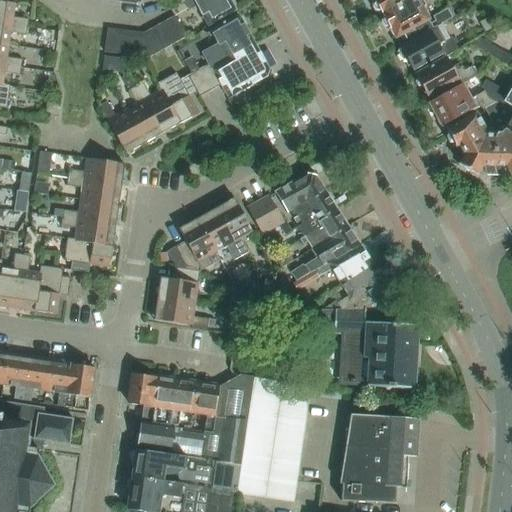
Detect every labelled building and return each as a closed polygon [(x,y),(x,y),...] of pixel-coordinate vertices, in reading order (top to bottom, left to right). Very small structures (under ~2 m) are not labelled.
[(190,11),(196,7),(207,26),(235,11),(233,8),(234,4),(231,0),(184,0),(190,11)] [(372,0),(374,3),(372,6),(375,11),(378,11),(380,14),(405,0),(372,0)] [(405,0),(380,14),(380,15),(382,18),(381,22),(384,26),(387,27),(389,30),(390,30),(394,38),(402,34),(404,39),(401,40),(401,41),(405,40),(413,35),(415,39),(441,24),(451,18),(446,9),(432,17),(435,22),(430,24),(428,21),(429,20),(423,10),(424,5),(421,0),(405,0)] [(0,1),(0,23),(26,27),(28,19),(12,17),(14,4),(0,1)] [(238,17),(237,14),(209,29),(218,46),(203,55),(208,64),(210,68),(253,44),(244,28),(245,24),(242,18),(238,17)] [(185,37),(174,16),(171,17),(172,18),(165,22),(164,21),(163,22),(174,43),(185,37)] [(488,18),(479,23),(484,33),(493,28),(488,18)] [(174,43),(163,22),(161,23),(162,24),(154,28),(154,27),(152,28),(163,49),(174,43)] [(26,27),(0,23),(0,44),(8,45),(9,33),(25,35),(26,27)] [(402,60),(407,60),(412,70),(442,54),(444,58),(458,50),(451,38),(449,39),(441,24),(415,39),(399,47),(401,50),(399,54),(402,60)] [(163,49),(152,28),(150,29),(151,30),(143,35),(148,58),(163,49)] [(106,29),(104,52),(116,54),(119,30),(117,30),(117,31),(109,30),(109,29),(106,29)] [(119,30),(116,54),(128,55),(131,32),(129,32),(129,33),(121,32),(121,31),(119,30)] [(148,58),(143,35),(143,33),(141,33),(141,34),(133,33),(133,32),(131,32),(128,55),(148,58)] [(8,45),(0,44),(0,64),(20,68),(22,60),(6,57),(8,45)] [(220,85),(228,99),(244,90),(244,89),(265,77),(267,77),(266,76),(268,70),(269,70),(268,69),(253,44),(210,68),(219,85),(220,85)] [(511,56),(503,53),(498,62),(508,68),(511,60),(511,56)] [(460,85),(461,85),(475,77),(481,73),(490,58),(485,54),(479,62),(470,68),(463,72),(458,64),(451,68),(444,58),(423,70),(415,75),(416,78),(415,81),(418,86),(421,87),(427,98),(458,81),(460,85)] [(189,74),(197,70),(190,58),(182,63),(189,74)] [(20,68),(0,64),(0,85),(2,86),(2,85),(3,73),(19,76),(20,68)] [(197,70),(209,91),(220,85),(219,85),(210,68),(208,64),(197,70)] [(197,70),(187,76),(194,89),(198,97),(209,91),(197,70)] [(128,73),(121,78),(128,90),(135,87),(136,86),(128,73)] [(176,74),(156,85),(160,91),(179,124),(198,114),(186,93),(190,91),(194,89),(187,76),(179,80),(176,74)] [(511,88),(507,94),(485,81),(481,87),(483,91),(486,97),(496,102),(502,106),(504,102),(511,106),(511,88)] [(160,91),(150,97),(142,83),(136,86),(135,87),(161,134),(179,124),(160,91)] [(2,86),(0,85),(0,107),(6,108),(9,86),(2,85),(2,86)] [(479,106),(481,110),(484,108),(496,102),(486,97),(483,91),(469,100),(461,85),(460,85),(430,102),(431,105),(430,108),(433,114),(437,115),(443,126),(452,121),(479,106)] [(136,104),(125,110),(143,144),(161,134),(135,87),(128,90),(136,104)] [(271,102),(263,89),(246,99),(254,112),(271,102)] [(143,144),(125,110),(114,116),(106,102),(99,106),(107,120),(106,121),(125,154),(143,144)] [(458,146),(461,151),(464,156),(459,165),(476,175),(481,166),(483,166),(486,175),(493,175),(500,175),(503,166),(505,166),(509,175),(511,173),(511,112),(502,106),(496,102),(484,108),(491,121),(486,121),(481,123),(475,113),(454,125),(445,130),(447,134),(445,137),(448,143),(453,143),(455,147),(458,146)] [(47,103),(45,114),(56,115),(57,104),(47,103)] [(86,159),(84,172),(68,170),(67,178),(120,186),(123,164),(86,159)] [(3,160),(2,168),(13,170),(14,162),(3,160)] [(50,166),(37,164),(36,173),(48,174),(50,166)] [(21,171),(18,191),(28,193),(31,172),(21,171)] [(307,175),(274,193),(274,194),(286,214),(292,210),(296,216),(298,219),(311,211),(305,202),(324,191),(315,176),(309,174),(307,174),(307,175)] [(120,186),(67,178),(66,186),(81,188),(80,200),(117,206),(120,186)] [(43,185),(35,184),(33,194),(46,195),(47,188),(43,185)] [(298,219),(294,221),(297,226),(295,227),(296,228),(301,236),(319,224),(316,218),(334,207),(324,191),(305,202),(311,211),(298,219)] [(268,196),(257,202),(272,229),(282,223),(268,196)] [(233,199),(214,209),(240,257),(248,253),(240,239),(252,232),(233,199)] [(52,217),(61,218),(115,226),(117,206),(80,200),(78,212),(53,209),(52,217)] [(272,229),(257,202),(246,207),(261,234),(272,229)] [(306,243),(310,248),(346,225),(334,207),(316,218),(319,224),(301,236),(302,237),(298,239),(302,245),(306,243)] [(219,261),(233,261),(240,257),(214,209),(196,219),(219,261)] [(115,226),(61,218),(60,226),(76,228),(74,239),(74,241),(112,246),(115,226)] [(174,248),(166,252),(175,268),(199,271),(198,272),(201,271),(219,261),(196,219),(178,229),(184,242),(174,248)] [(290,230),(285,222),(279,225),(284,234),(290,230)] [(316,258),(304,265),(308,274),(314,270),(359,245),(346,225),(310,248),(315,257),(316,258)] [(69,271),(71,271),(88,273),(84,272),(85,264),(109,268),(112,246),(74,241),(74,239),(66,238),(63,261),(71,262),(69,271)] [(359,245),(314,270),(318,276),(330,269),(339,284),(371,264),(367,257),(359,246),(359,245)] [(276,260),(275,261),(280,268),(292,261),(288,253),(276,260)] [(11,270),(0,268),(0,306),(14,309),(22,255),(14,254),(11,270)] [(30,256),(22,255),(14,309),(34,312),(39,274),(38,274),(27,272),(30,256)] [(244,263),(230,270),(237,283),(251,276),(244,263)] [(303,264),(289,272),(295,281),(308,274),(304,265),(303,264)] [(347,297),(337,303),(342,311),(364,310),(383,308),(392,307),(386,296),(388,289),(387,289),(371,264),(339,284),(347,297)] [(66,296),(67,297),(69,278),(61,277),(62,269),(39,266),(38,274),(39,274),(34,312),(55,315),(59,291),(67,292),(66,296)] [(159,278),(156,299),(194,305),(198,272),(199,271),(175,268),(173,280),(159,278)] [(295,281),(291,283),(296,290),(318,276),(314,270),(308,274),(295,281)] [(265,281),(264,289),(268,290),(274,291),(275,283),(269,282),(265,281)] [(276,291),(275,291),(274,291),(268,290),(264,289),(232,284),(227,311),(249,312),(273,310),(275,301),(276,291)] [(194,305),(156,299),(153,320),(191,326),(191,325),(207,327),(208,319),(192,317),(194,305)] [(275,301),(273,310),(290,309),(289,300),(275,301)] [(336,301),(318,311),(334,311),(342,311),(337,303),(336,301)] [(334,311),(333,334),(344,335),(341,383),(366,384),(366,387),(368,387),(412,390),(413,390),(417,327),(417,325),(416,325),(415,326),(372,323),(370,323),(363,323),(364,310),(342,311),(334,311)] [(7,353),(2,386),(14,388),(12,400),(22,401),(28,358),(23,358),(23,356),(7,353)] [(28,358),(22,401),(29,402),(31,391),(45,393),(50,360),(33,357),(33,359),(28,358)] [(55,406),(64,407),(65,407),(71,365),(66,364),(66,362),(50,360),(45,393),(57,394),(55,406)] [(73,409),(74,405),(75,396),(89,398),(93,366),(77,364),(76,366),(71,365),(65,407),(73,409)] [(140,420),(150,421),(156,376),(155,376),(155,378),(151,377),(151,375),(133,372),(128,404),(142,406),(140,420)] [(203,432),(199,459),(239,465),(252,378),(253,376),(241,374),(234,379),(219,387),(219,385),(218,385),(211,433),(203,432)] [(168,427),(175,381),(171,380),(171,378),(156,376),(150,421),(149,424),(152,425),(160,426),(168,427)] [(179,412),(190,413),(195,382),(180,379),(180,381),(175,381),(168,427),(176,429),(179,412)] [(213,384),(199,382),(194,414),(205,416),(203,432),(211,433),(218,385),(217,385),(217,387),(213,386),(213,384)] [(44,441),(68,445),(72,419),(39,414),(40,409),(43,409),(0,402),(0,511),(27,511),(28,510),(54,486),(36,455),(37,451),(42,452),(43,446),(44,441)] [(418,419),(349,415),(338,484),(341,484),(340,501),(395,504),(396,488),(399,488),(399,487),(398,487),(399,479),(403,476),(404,468),(400,465),(400,457),(416,458),(416,457),(415,456),(417,420),(418,420),(418,419)] [(168,451),(167,455),(199,460),(199,459),(203,432),(176,429),(168,427),(160,426),(152,425),(149,424),(140,423),(138,433),(136,435),(135,441),(137,443),(136,447),(168,451)] [(132,472),(131,478),(235,492),(239,465),(199,459),(199,460),(167,455),(135,450),(132,472)] [(127,510),(142,511),(232,511),(235,495),(235,492),(131,478),(127,510)]
